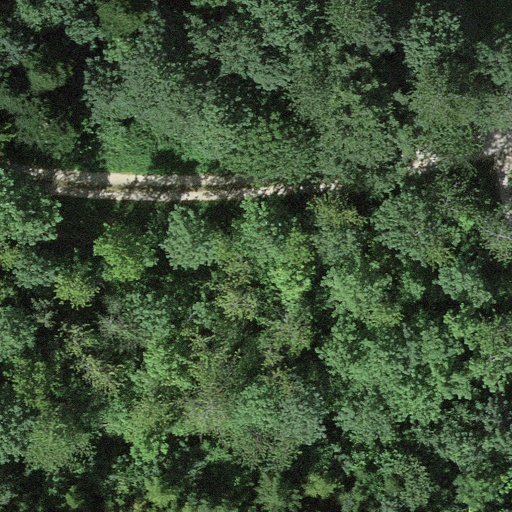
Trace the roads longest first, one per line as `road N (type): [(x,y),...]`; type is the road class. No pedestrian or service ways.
road 1 (track): [(0,461),(395,413),(511,347)]
road 2 (track): [(511,133),(433,160),(305,177),(93,189),(0,177)]
